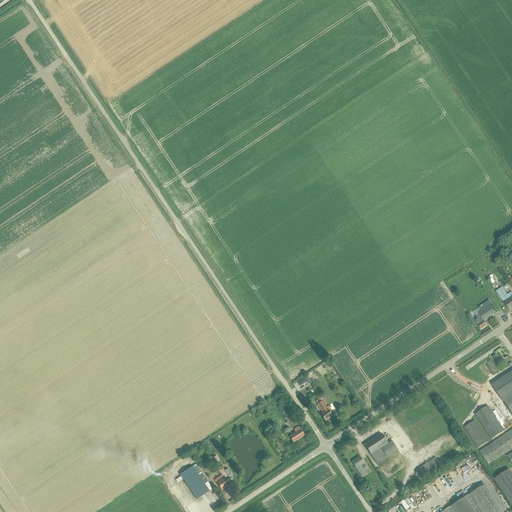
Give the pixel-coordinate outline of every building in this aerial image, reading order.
[(497,291),(509,310),(511,308),(511,296),(510,293),(507,296),(502,288),(501,288),(497,291)] [(484,321),(497,312),(492,304),(478,313),(480,315),(477,317),(481,323),(478,325),(481,329),(487,325),(484,321)] [(484,347),(461,363),(465,369),(488,353),(484,347)] [(496,354),(492,356),(498,364),(501,362),(496,354)] [(485,362),(493,371),(495,369),(488,359),(485,362)] [(511,371),(492,385),(503,402),(504,401),(511,414),(511,371)] [(304,377),(297,382),(300,386),(307,382),(304,377)] [(326,421),(332,417),(320,398),(316,401),(323,412),(321,414),(326,421)] [(282,404),(277,407),(285,419),(290,416),(282,404)] [(488,406),(475,414),(491,439),(505,431),(488,406)] [(474,421),(464,428),(477,449),(488,442),(474,421)] [(293,443),(304,436),(298,427),(294,430),(296,432),(289,436),(293,443)] [(511,429),(479,451),(488,465),(511,448),(511,452),(506,456),(511,463),(511,429)] [(381,434),(364,445),(371,455),(377,464),(387,457),(397,450),(392,442),(388,444),(381,434)] [(415,462),(418,465),(425,459),(422,456),(415,462)] [(215,457),(211,460),(217,468),(222,475),(215,480),(217,483),(222,490),(229,485),(225,478),(228,476),(231,474),(228,469),(224,471),(215,457)] [(364,469),(367,468),(360,457),(352,462),(356,468),(362,476),(366,474),(364,469)] [(436,457),(416,470),(424,481),(443,468),(436,457)] [(197,500),(209,491),(192,466),(180,475),(197,500)] [(511,473),(509,469),(494,479),(511,506),(511,473)] [(502,511),(485,485),(470,494),(466,497),(442,511),(502,511)] [(410,507),(420,500),(418,497),(420,496),(417,491),(405,499),(410,507)]
